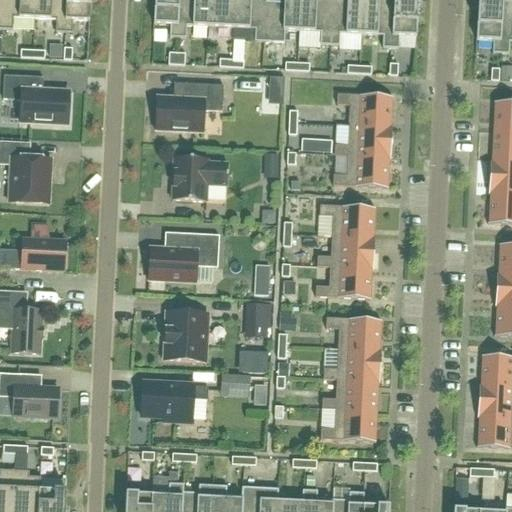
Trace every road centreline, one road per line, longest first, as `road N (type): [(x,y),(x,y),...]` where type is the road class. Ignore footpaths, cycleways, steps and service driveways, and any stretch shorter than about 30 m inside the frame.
road 1 (residential): [(93,511),(119,0)]
road 2 (residential): [(420,511),(445,0)]
